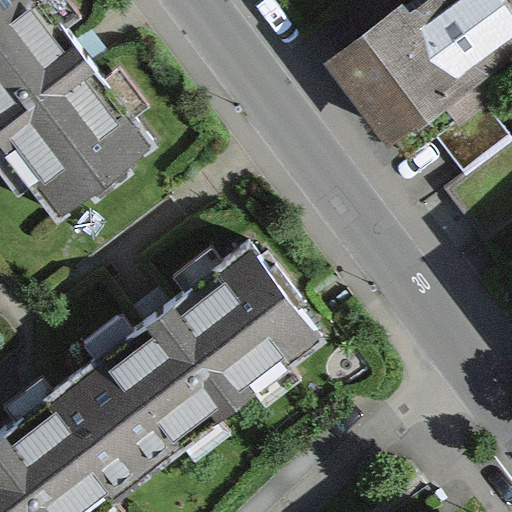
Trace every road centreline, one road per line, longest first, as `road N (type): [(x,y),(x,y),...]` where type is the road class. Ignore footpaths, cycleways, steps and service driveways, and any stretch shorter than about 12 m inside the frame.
road 1 (residential): [(465,353),(194,0)]
road 2 (residential): [(465,353),(292,511)]
